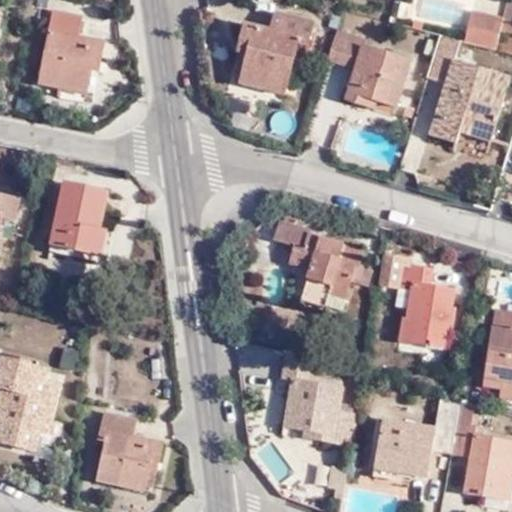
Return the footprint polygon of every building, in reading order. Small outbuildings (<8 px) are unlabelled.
[(505,21),(501,35),(511,37),(511,5),(509,5),(505,21)] [(43,82),(89,90),(95,57),(106,59),(109,40),(83,34),(87,15),(57,9),(43,82)] [(255,87),(284,94),(299,45),(306,47),(313,23),(275,12),(269,31),(244,24),(239,43),(231,71),(243,74),(241,83),(255,87)] [(505,21),(475,12),(465,45),(497,54),(501,35),(505,21)] [(0,39),(1,35),(9,37),(11,21),(0,18),(0,39)] [(345,102),(365,108),(368,100),(392,108),(406,61),(365,48),(366,41),(337,32),(328,61),(355,70),(345,102)] [(461,43),(440,38),(425,81),(444,87),(428,140),(454,148),(458,136),(491,145),(508,83),(453,67),(461,43)] [(389,115),(392,108),(368,100),(365,108),(389,115)] [(70,252),(105,258),(110,231),(102,229),(107,191),(68,182),(58,241),(71,244),(70,252)] [(0,230),(3,217),(18,220),(23,199),(0,193),(0,230)] [(300,307),(325,313),(331,294),(348,297),(351,286),(367,291),(372,275),(360,271),(365,256),(310,240),(312,234),(305,232),(307,223),(298,220),(288,217),(284,226),(281,225),(276,244),(296,251),(290,269),(310,275),(300,307)] [(406,265),(385,262),(381,293),(401,296),(413,298),(411,315),(409,326),(406,326),(402,348),(445,354),(455,295),(431,291),(434,276),(412,272),(405,271),(406,265)] [(342,316),(348,297),(331,294),(326,311),(342,316)] [(398,313),(411,315),(413,298),(401,296),(398,313)] [(484,391),(503,394),(505,387),(511,388),(511,318),(497,315),(484,391)] [(314,447),(355,451),(361,418),(341,416),(343,394),(311,390),(314,364),(283,355),(281,389),(290,391),(287,437),(314,439),(314,447)] [(43,421),(50,423),(60,383),(46,380),(48,371),(4,359),(0,375),(0,390),(3,392),(0,403),(0,443),(33,452),(35,452),(39,433),(43,421)] [(454,458),(462,407),(442,404),(437,433),(378,425),(376,441),(382,441),(377,475),(399,478),(401,473),(430,477),(433,454),(454,458)] [(463,406),(462,407),(454,458),(454,459),(474,463),(468,500),(511,507),(511,447),(487,444),(489,435),(483,434),(486,413),(463,406)] [(100,480),(146,489),(152,461),(158,463),(162,442),(133,436),(135,421),(106,416),(101,441),(107,442),(100,480)] [(55,425),(50,423),(43,421),(39,433),(35,452),(33,452),(32,456),(50,461),(55,437),(53,436),(55,425)] [(153,490),(158,463),(152,461),(146,489),(153,490)] [(348,495),(351,475),(334,472),(331,492),(348,495)]
